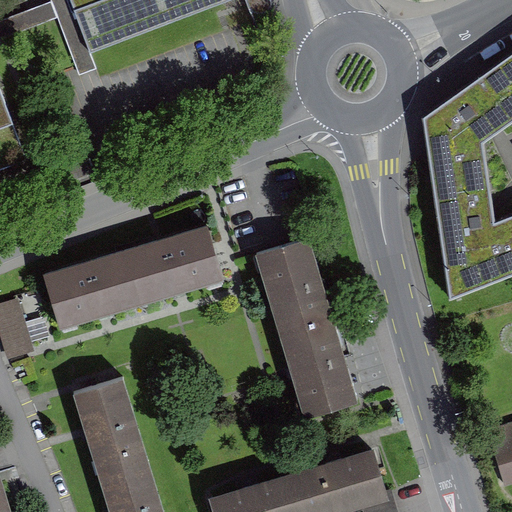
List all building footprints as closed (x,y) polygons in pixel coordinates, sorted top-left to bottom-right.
[(79,74),(97,67),(90,48),(71,0),(50,0),(51,0),(0,19),(0,38),(57,17),(79,74)] [(216,0),(71,0),(90,48),(216,0)] [(511,123),(511,56),(422,120),(449,301),(511,276),(511,217),(491,226),(481,146),(511,123)] [(0,168),(26,158),(0,89),(0,168)] [(89,157),(0,190),(0,208),(95,172),(89,157)] [(123,254),(139,307),(221,282),(205,229),(123,254)] [(256,252),(280,333),(332,317),(309,236),(256,252)] [(58,332),(139,307),(123,254),(41,279),(58,332)] [(0,335),(7,359),(33,352),(18,302),(0,307),(0,335)] [(46,316),(30,318),(32,337),(49,335),(46,316)] [(280,333),(305,415),(357,399),(332,317),(280,333)] [(74,391),(99,473),(147,458),(122,376),(74,391)] [(511,421),(488,429),(505,484),(511,481),(511,421)] [(308,496),(312,511),(319,511),(385,492),(372,450),(289,475),(296,499),(308,496)] [(99,473),(111,511),(163,511),(147,458),(99,473)] [(213,499),(216,511),(312,511),(308,496),(296,499),(289,475),(213,499)]
